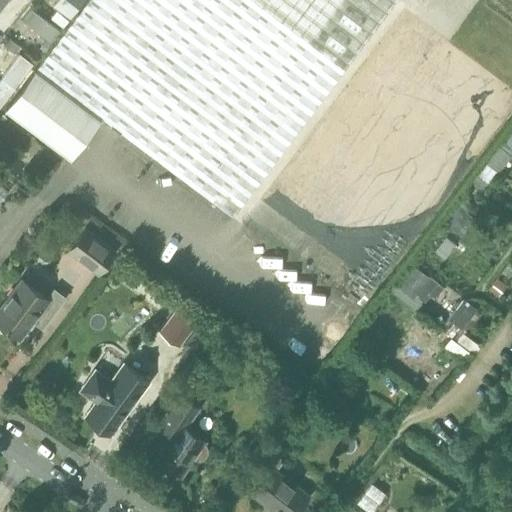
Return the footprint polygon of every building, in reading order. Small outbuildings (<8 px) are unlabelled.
[(99,119),(196,192),(196,193),(232,220),(398,0),(88,0),(5,111),(69,159),(99,119)] [(71,15),(81,0),(63,0),(59,6),(71,15)] [(52,38),(60,28),(29,2),(21,12),(52,38)] [(0,108),(34,63),(14,48),(0,65),(0,108)] [(44,155),(35,166),(44,173),(53,162),(44,155)] [(68,249),(95,270),(111,249),(83,228),(68,249)] [(48,316),(64,295),(52,287),(45,297),(21,278),(0,305),(0,319),(18,334),(38,308),(48,316)] [(181,305),(161,333),(182,347),(186,342),(199,350),(210,334),(198,325),(202,320),(181,305)] [(197,357),(182,381),(196,389),(210,365),(197,357)] [(78,389),(95,401),(86,413),(113,432),(150,379),(123,361),(111,377),(95,365),(78,389)] [(187,478),(181,474),(204,439),(183,426),(196,406),(177,393),(156,425),(171,434),(155,459),(186,479),(187,478)] [(269,446),(268,446),(252,467),(263,476),(252,491),(268,503),(269,501),(276,507),(274,510),(276,511),(277,510),(280,511),(294,511),(309,493),(276,468),(284,458),(278,453),(285,444),(276,437),(269,446)] [(351,501),(343,511),(358,511),(361,508),(351,501)]
